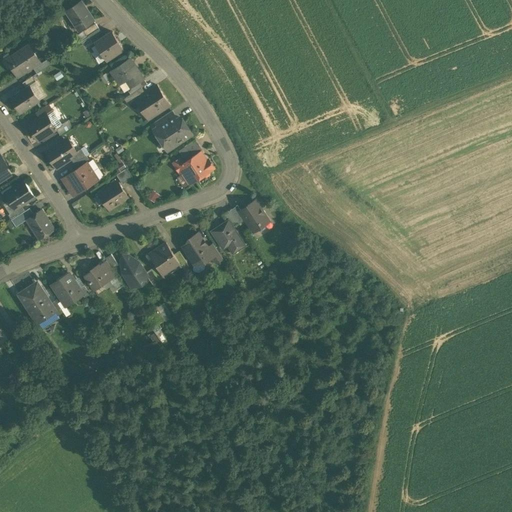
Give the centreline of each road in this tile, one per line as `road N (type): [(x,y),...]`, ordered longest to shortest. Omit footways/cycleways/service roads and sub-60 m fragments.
road 1 (track): [(511,75),(263,178),(208,76),(136,0)]
road 2 (residential): [(0,276),(200,199),(229,176),(230,157),(192,89),(101,0)]
road 3 (track): [(0,305),(135,511)]
road 4 (track): [(393,124),(328,0)]
